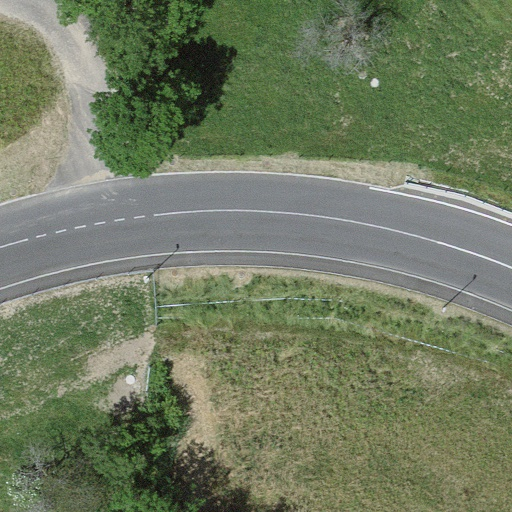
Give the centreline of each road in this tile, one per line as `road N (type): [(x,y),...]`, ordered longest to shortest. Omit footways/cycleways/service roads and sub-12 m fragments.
road 1 (tertiary): [(0,250),(92,223),(218,211),(337,218),(511,266)]
road 2 (track): [(30,0),(77,27),(93,71),(92,223)]
